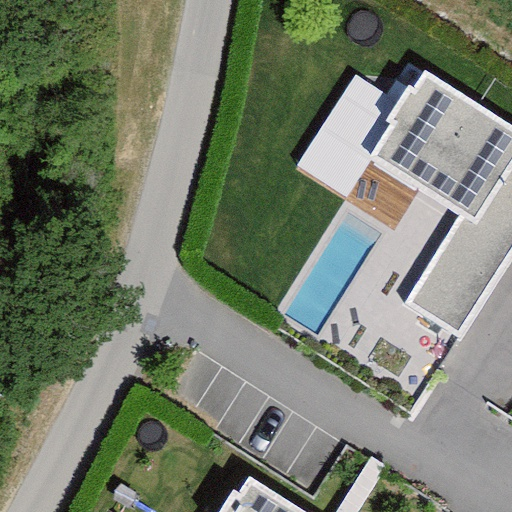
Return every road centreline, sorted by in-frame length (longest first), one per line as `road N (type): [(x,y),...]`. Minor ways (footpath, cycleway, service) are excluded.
road 1 (residential): [(157,260),(511,481)]
road 2 (residential): [(33,511),(157,260)]
road 3 (residential): [(157,260),(209,0)]
